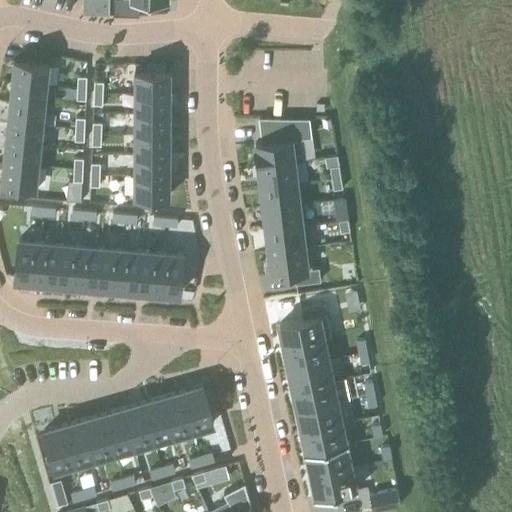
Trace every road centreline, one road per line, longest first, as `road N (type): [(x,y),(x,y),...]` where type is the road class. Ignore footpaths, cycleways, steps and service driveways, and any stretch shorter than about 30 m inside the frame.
road 1 (residential): [(443,53),(428,187),(449,324),(482,448),(511,481)]
road 2 (residential): [(206,31),(208,161),(243,331)]
road 3 (residential): [(206,31),(125,35),(0,18)]
road 4 (residential): [(163,336),(156,356),(129,377),(31,399),(0,422)]
road 5 (residential): [(243,331),(280,511)]
road 6 (residential): [(0,309),(56,328),(163,336)]
road 7 (residential): [(206,20),(326,30)]
